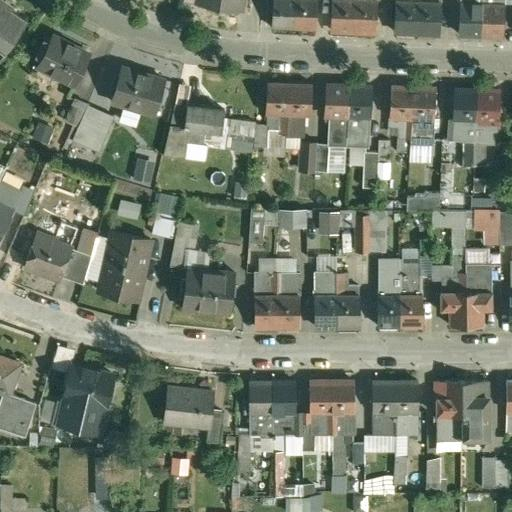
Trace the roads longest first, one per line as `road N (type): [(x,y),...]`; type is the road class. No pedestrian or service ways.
road 1 (residential): [(511,347),(247,349),(102,329),(0,295)]
road 2 (residential): [(511,56),(200,44),(133,28),(82,0)]
